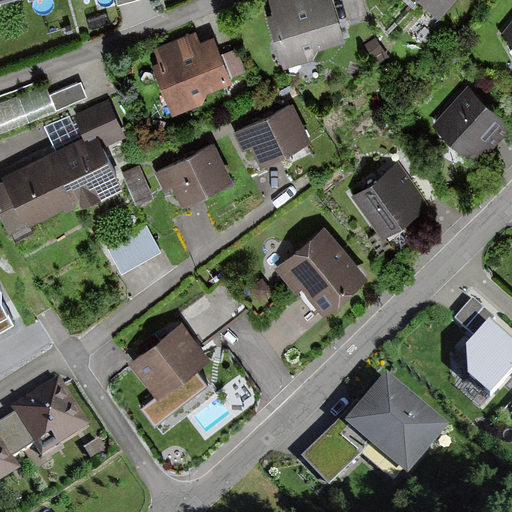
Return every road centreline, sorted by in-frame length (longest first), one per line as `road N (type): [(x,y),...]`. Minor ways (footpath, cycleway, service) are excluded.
road 1 (residential): [(511,191),(395,315),(170,511)]
road 2 (residential): [(0,79),(220,0)]
